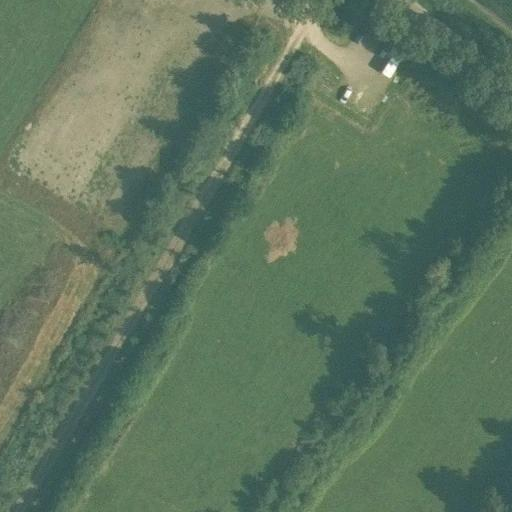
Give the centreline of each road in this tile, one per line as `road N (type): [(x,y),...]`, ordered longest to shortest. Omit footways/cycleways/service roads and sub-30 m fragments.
road 1 (track): [(322,0),(17,511)]
road 2 (unclassified): [(511,90),(394,0)]
